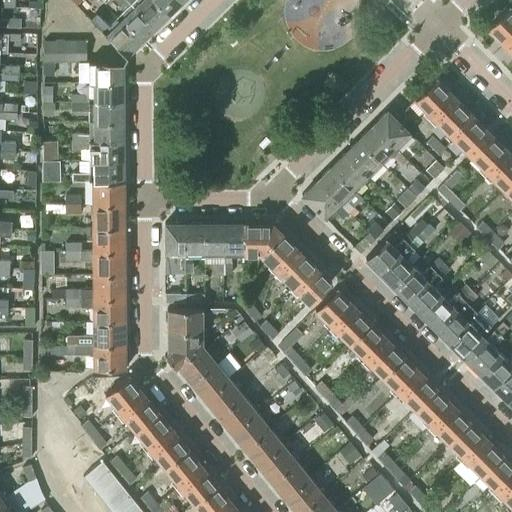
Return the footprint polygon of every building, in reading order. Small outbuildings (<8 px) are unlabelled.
[(121,3),(126,8),(116,17),(140,41),(152,30),(154,27),(153,26),(130,3),(127,0),(114,0),(120,5),(121,3)] [(127,0),(130,3),(153,26),(154,27),(157,25),(168,14),(154,0),(127,0)] [(154,0),(168,14),(179,3),(182,0),(154,0)] [(486,26),(503,43),(511,34),(511,8),(508,5),(486,26)] [(140,41),(116,17),(108,25),(96,13),(90,19),(124,53),(126,55),(129,52),(140,41)] [(0,25),(19,26),(19,18),(0,17),(0,25)] [(0,51),(5,52),(6,39),(18,40),(18,32),(0,31),(0,51)] [(511,34),(503,43),(511,52),(511,34)] [(85,39),(65,40),(65,50),(85,50),(85,39)] [(54,61),(54,40),(43,40),(43,61),(54,61)] [(65,40),(54,40),(54,61),(65,61),(65,50),(65,40)] [(85,61),(85,50),(65,50),(65,61),(85,61)] [(89,61),(89,81),(123,81),(123,61),(120,61),(89,61)] [(0,70),(17,72),(17,64),(0,63),(0,70)] [(0,70),(0,78),(17,79),(17,72),(0,70)] [(414,98),(430,115),(452,94),(436,77),(414,98)] [(89,81),(89,93),(71,93),(71,101),(123,101),(123,81),(89,81)] [(430,115),(447,132),(469,110),(452,94),(430,115)] [(71,110),(89,110),(89,120),(123,120),(123,101),(71,101),(71,110)] [(0,109),(15,111),(15,103),(0,102),(0,109)] [(0,109),(0,117),(15,118),(15,111),(0,109)] [(385,109),(371,123),(395,147),(409,133),(401,124),(394,118),(385,109)] [(447,132),(470,155),(480,145),(473,138),(485,127),(469,110),(447,132)] [(401,111),(394,118),(401,124),(407,118),(401,111)] [(123,120),(89,120),(89,132),(83,132),(83,131),(72,131),(72,140),(123,140),(123,120)] [(371,123),(357,137),(381,161),(395,147),(371,123)] [(470,155),(486,171),(508,150),(485,127),(473,138),(480,145),(470,155)] [(425,141),(431,147),(438,141),(431,135),(425,141)] [(357,137),(343,151),(367,175),(381,161),(357,137)] [(123,159),(123,140),(72,140),(72,148),(84,148),(84,147),(89,147),(89,159),(123,159)] [(0,148),(13,150),(14,142),(0,141),(0,148)] [(431,147),(438,154),(444,147),(438,141),(431,147)] [(0,148),(0,156),(13,157),(13,150),(0,148)] [(486,171),(502,188),(511,178),(511,153),(508,150),(486,171)] [(343,151),(329,164),(353,189),(367,175),(343,151)] [(123,159),(89,159),(89,172),(72,172),(72,179),(92,179),(123,179),(123,159)] [(329,164),(315,179),(339,203),(348,212),(347,210),(353,205),(345,196),(353,189),(329,164)] [(451,173),(457,179),(462,175),(455,168),(451,173)] [(446,177),(453,183),(457,179),(451,173),(446,177)] [(448,188),(453,183),(446,177),(442,182),(448,187),(448,188)] [(511,178),(502,188),(511,197),(511,178)] [(92,179),(92,203),(124,203),(123,179),(92,179)] [(348,212),(339,203),(315,179),(300,193),(324,217),(333,208),(342,218),(348,212)] [(436,188),(442,194),(448,187),(442,182),(436,188)] [(0,195),(11,196),(11,188),(0,187),(0,195)] [(442,194),(447,199),(453,192),(448,188),(448,187),(442,194)] [(447,199),(452,204),(458,198),(453,192),(447,199)] [(80,203),(80,194),(64,194),(64,203),(80,203)] [(464,203),(458,198),(452,204),(458,210),(464,203)] [(80,203),(64,203),(64,212),(65,212),(80,212),(80,203)] [(92,203),(92,227),(124,226),(124,203),(92,203)] [(0,226),(10,227),(10,220),(0,219),(0,226)] [(475,226),(480,232),(487,226),(481,220),(475,226)] [(164,255),(184,255),(184,221),(164,221),(164,255)] [(184,255),(203,255),(203,221),(184,221),(184,255)] [(223,273),(223,255),(223,221),(203,221),(203,255),(204,262),(215,262),(215,273),(223,273)] [(231,260),(231,255),(243,255),(242,221),(223,221),(223,255),(223,273),(224,273),(224,276),(231,276),(231,273),(232,273),(232,260),(231,260)] [(243,252),(259,252),(281,230),(272,221),(242,221),(243,255),(243,252)] [(416,234),(407,243),(379,272),(392,285),(413,265),(405,257),(413,248),(435,228),(429,222),(416,234)] [(0,226),(0,234),(9,235),(10,227),(0,226)] [(92,227),(92,250),(124,250),(124,226),(92,227)] [(487,226),(480,232),(486,237),(492,231),(487,226)] [(411,228),(402,237),(393,245),(385,237),(364,257),(379,272),(407,243),(416,234),(411,228)] [(259,252),(275,269),(297,247),(281,230),(259,252)] [(486,237),(497,248),(503,242),(492,231),(486,237)] [(65,242),(65,250),(79,250),(79,247),(81,247),(81,242),(65,242)] [(275,269),(292,285),(314,263),(297,247),(275,269)] [(124,250),(92,250),(79,250),(65,250),(65,259),(92,259),(92,273),(124,273),(124,250)] [(392,285),(406,299),(443,262),(438,256),(421,273),(413,265),(392,285)] [(0,265),(8,266),(8,259),(0,258),(0,265)] [(184,259),(184,270),(192,270),(192,259),(184,259)] [(406,299),(419,313),(440,292),(432,284),(449,267),(443,262),(406,299)] [(314,263),(292,285),(309,302),(331,280),(314,263)] [(65,297),(124,296),(124,273),(92,273),(92,288),(65,288),(65,297)] [(466,283),(456,292),(448,300),(440,292),(419,313),(433,326),(471,288),(466,283)] [(314,308),(331,325),(353,303),(336,286),(314,308)] [(471,288),(433,326),(446,340),(476,311),(468,303),(477,294),(471,288)] [(185,293),(165,293),(165,301),(168,301),(185,301),(185,293)] [(124,320),(124,296),(65,297),(65,306),(92,306),(92,320),(124,320)] [(242,306),(248,313),(255,307),(249,300),(242,306)] [(331,325),(348,341),(370,319),(353,303),(331,325)] [(166,307),(166,330),(201,330),(201,307),(166,307)] [(248,313),(254,319),(260,314),(255,307),(248,313)] [(489,325),(483,319),(476,311),(446,340),(462,356),(483,335),(481,333),(489,325)] [(265,331),(271,325),(265,318),(259,325),(265,331)] [(348,341),(364,358),(386,336),(370,319),(348,341)] [(92,320),(93,343),(124,343),(124,320),(92,320)] [(491,343),(499,335),(508,326),(502,320),(485,337),(483,335),(462,356),(478,372),(499,351),(491,343)] [(265,331),(271,338),(278,332),(271,325),(265,331)] [(295,326),(291,331),(297,337),(302,332),(295,326)] [(174,366),(176,364),(201,343),(201,330),(166,330),(166,351),(164,353),(174,366)] [(286,335),(293,342),(297,337),(291,331),(286,335)] [(266,344),(257,333),(248,341),(257,352),(266,344)] [(289,345),(293,342),(286,335),(281,340),(288,346),(289,345)] [(364,358),(381,374),(403,352),(386,336),(364,358)] [(23,338),(23,346),(32,346),(32,338),(23,338)] [(283,352),(288,346),(281,340),(277,345),(283,352)] [(124,343),(93,343),(93,367),(125,367),(124,343)] [(176,364),(189,380),(215,360),(201,343),(176,364)] [(283,352),(293,363),(300,357),(289,345),(288,346),(283,352)] [(511,353),(507,359),(499,351),(478,372),(491,385),(511,364),(511,353)] [(381,374),(397,391),(419,369),(403,352),(381,374)] [(298,368),(305,363),(300,357),(293,363),(298,368)] [(189,380),(203,397),(228,376),(215,360),(189,380)] [(23,361),(23,369),(32,369),(32,361),(23,361)] [(310,368),(305,363),(298,368),(303,374),(310,368)] [(511,364),(491,385),(505,399),(511,392),(511,364)] [(397,391),(413,407),(435,386),(419,369),(397,391)] [(105,392),(120,411),(144,391),(129,373),(105,392)] [(215,414),(241,392),(228,376),(203,397),(216,413),(215,414)] [(320,379),(313,385),(324,397),(330,391),(320,379)] [(22,385),(22,393),(31,393),(31,385),(22,385)] [(413,407),(430,424),(452,402),(435,386),(413,407)] [(330,391),(324,397),(340,415),(359,396),(354,390),(340,402),(330,391)] [(120,411),(134,429),(158,409),(144,391),(120,411)] [(216,414),(229,430),(255,409),(241,392),(215,414),(215,415),(216,414)] [(430,424),(447,441),(469,419),(452,402),(430,424)] [(80,423),(85,429),(92,424),(96,429),(108,419),(99,407),(86,417),(87,418),(80,423)] [(22,408),(22,416),(31,416),(31,408),(22,408)] [(134,429),(149,447),(173,428),(158,409),(134,429)] [(229,430),(243,446),(268,425),(255,409),(229,430)] [(344,420),(349,426),(356,420),(351,414),(344,420)] [(447,441),(463,457),(485,435),(469,419),(447,441)] [(355,432),(361,426),(356,420),(349,426),(355,432)] [(92,424),(85,429),(90,435),(97,430),(96,429),(92,424)] [(243,446),(256,463),(282,442),(268,425),(243,446)] [(22,426),(22,434),(31,434),(31,426),(22,426)] [(355,432),(365,443),(371,437),(361,426),(355,432)] [(149,447),(164,465),(188,446),(173,428),(149,447)] [(90,435),(94,441),(101,436),(97,430),(90,435)] [(463,457),(479,473),(501,452),(485,435),(463,457)] [(94,441),(99,448),(106,442),(101,436),(94,441)] [(268,479),(268,480),(295,458),(282,442),(256,463),(269,479),(268,479)] [(164,465),(179,483),(203,464),(188,446),(164,465)] [(21,449),(21,457),(30,457),(30,449),(21,449)] [(375,455),(386,467),(392,461),(382,449),(375,455)] [(479,473),(496,490),(511,473),(511,462),(501,452),(479,473)] [(109,459),(114,465),(121,460),(116,454),(109,459)] [(270,479),(283,495),(308,475),(295,458),(268,480),(269,480),(270,479)] [(83,475),(112,511),(143,511),(101,459),(82,475),(83,476),(83,475)] [(119,471),(126,466),(121,460),(114,465),(119,471)] [(386,467),(396,478),(403,472),(392,461),(386,467)] [(22,465),(24,473),(33,470),(30,462),(22,465)] [(179,483),(193,501),(217,482),(203,464),(179,483)] [(124,477),(131,472),(126,466),(119,471),(124,477)] [(27,480),(35,477),(33,470),(24,473),(27,480)] [(124,477),(129,484),(136,478),(131,472),(124,477)] [(511,473),(496,490),(511,506),(511,473)] [(283,495),(296,511),(322,491),(308,475),(283,495)] [(0,511),(21,511),(44,497),(40,492),(35,477),(27,480),(1,498),(0,498),(0,511)] [(193,501),(201,511),(217,511),(232,500),(217,482),(193,501)] [(407,490),(412,495),(418,490),(413,484),(407,490)] [(144,502),(151,496),(146,490),(139,496),(144,502)] [(412,495),(417,501),(423,495),(418,490),(412,495)] [(296,511),(329,511),(335,507),(322,491),(296,511)] [(417,501),(426,511),(428,511),(434,507),(423,495),(417,501)] [(149,508),(156,502),(151,496),(144,502),(149,508)] [(217,511),(241,511),(232,500),(217,511)] [(163,511),(156,502),(149,508),(152,511),(168,511),(163,511)]
